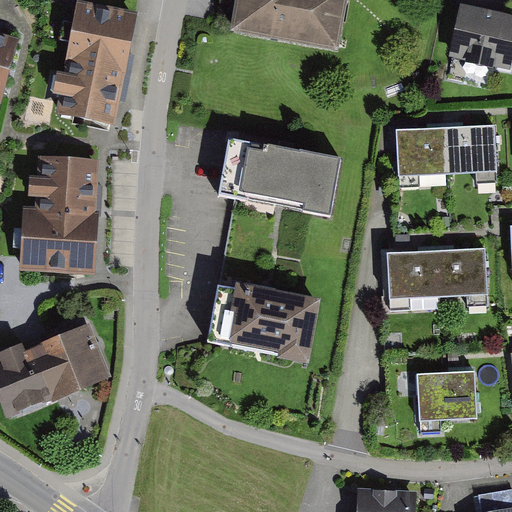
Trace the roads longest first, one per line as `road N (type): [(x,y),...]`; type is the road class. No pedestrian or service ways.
road 1 (residential): [(172,0),(157,108),(141,391)]
road 2 (residential): [(392,114),(343,460)]
road 3 (residential): [(141,391),(256,438),(343,460)]
road 4 (residential): [(343,460),(403,469),(511,464)]
road 5 (residential): [(141,391),(113,511)]
